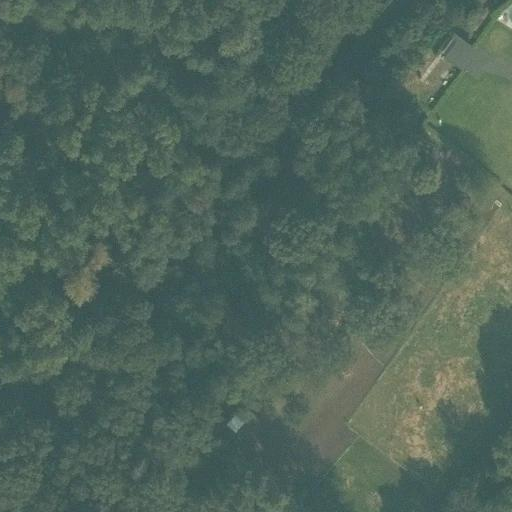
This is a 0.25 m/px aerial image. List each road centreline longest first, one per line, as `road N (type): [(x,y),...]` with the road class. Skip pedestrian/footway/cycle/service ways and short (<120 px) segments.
road 1 (track): [(377,0),(0,510)]
road 2 (track): [(425,511),(511,397)]
